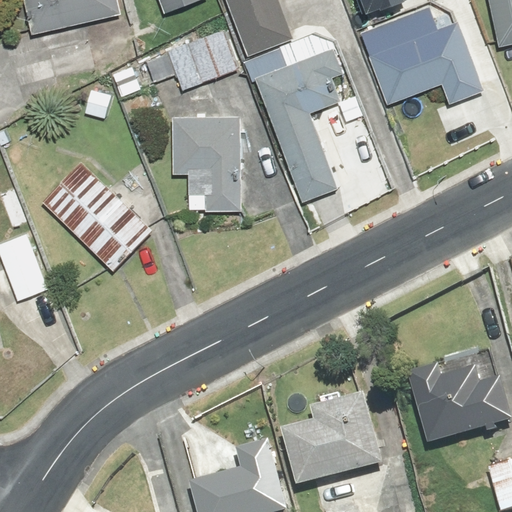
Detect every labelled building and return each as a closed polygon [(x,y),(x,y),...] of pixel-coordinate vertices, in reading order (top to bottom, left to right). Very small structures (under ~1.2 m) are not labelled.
[(118,0),(22,0),(30,35),(122,16),(118,0)] [(164,0),(168,9),(193,0),(164,0)] [(227,0),(249,56),(295,38),(280,0),(227,0)] [(361,0),(366,10),(391,0),(361,0)] [(511,0),(489,0),(500,49),(511,46),(511,0)] [(429,9),(362,34),(389,105),(442,85),(449,103),(483,90),(458,24),(437,31),(429,9)] [(227,28),(171,50),(187,89),(242,67),(227,28)] [(86,43),(44,54),(51,83),(94,72),(86,43)] [(169,50),(143,61),(155,89),(180,78),(169,50)] [(336,50),(258,79),(305,204),(340,191),(311,115),(342,104),(334,82),(346,78),(336,50)] [(140,66),(121,74),(131,98),(150,89),(140,66)] [(117,93),(95,89),(89,115),(112,120),(117,93)] [(242,210),(240,120),(173,121),(174,173),(189,173),(190,211),(242,210)] [(149,227),(80,161),(42,200),(111,266),(149,227)] [(35,236),(5,247),(24,300),(55,289),(35,236)] [(438,365),(408,374),(428,447),(511,423),(511,420),(501,380),(480,385),(476,369),(442,378),(438,365)] [(382,464),(363,395),(309,409),(313,422),(281,430),(296,487),(382,464)] [(240,468),(189,483),(196,511),(287,511),(267,440),(235,449),(240,468)] [(511,463),(489,469),(500,511),(505,511),(511,510),(511,463)]
